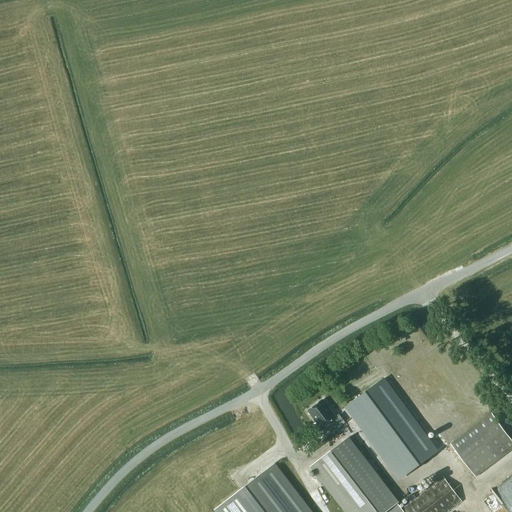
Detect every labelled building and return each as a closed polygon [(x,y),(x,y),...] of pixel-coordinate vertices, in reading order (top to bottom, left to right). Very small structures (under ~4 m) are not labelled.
[(387,381),(344,413),(351,422),(359,416),(401,474),(436,449),(387,381)] [(339,415),(336,417),(323,400),(308,411),(322,428),(334,419),(340,427),(345,423),(339,415)] [(511,449),(511,439),(492,413),(451,444),(476,477),(511,449)] [(396,511),(402,508),(398,503),(399,502),(349,437),(310,467),(344,511),(396,511)] [(309,511),(273,466),(216,508),(219,511),(309,511)] [(410,477),(418,488),(414,490),(417,495),(433,484),(430,480),(426,483),(417,472),(410,477)] [(396,511),(448,511),(463,501),(443,476),(402,508),(396,511)]
